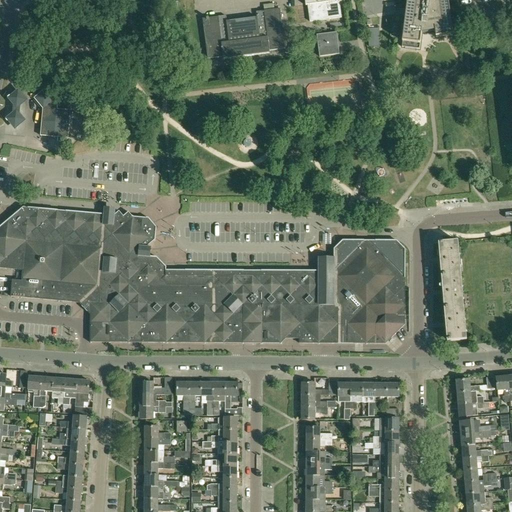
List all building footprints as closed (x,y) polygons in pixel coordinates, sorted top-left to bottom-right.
[(407,0),(406,11),(407,11),(407,10),(412,11),(412,17),(406,16),(402,47),(420,49),(422,33),(435,32),(436,38),(453,35),(448,0),(407,0)] [(307,6),(310,22),(342,18),(339,1),(307,6)] [(224,60),(269,54),(269,52),(285,49),(280,9),(256,12),(257,18),(227,22),(226,16),(209,19),(209,18),(206,18),(206,19),(202,19),(208,59),(223,57),(224,60)] [(336,33),(323,34),(317,35),(319,57),(339,54),(336,33)] [(434,70),(432,75),(440,78),(442,74),(434,70)] [(34,98),(43,109),(56,110),(57,104),(45,89),(34,98)] [(15,94),(7,101),(13,109),(12,116),(5,122),(12,130),(14,133),(25,124),(19,116),(19,110),(27,104),(17,92),(15,94)] [(40,136),(68,138),(70,111),(56,110),(43,109),(40,136)] [(90,342),(109,343),(223,343),(247,343),(261,343),(281,343),(286,339),(300,339),(299,343),(338,344),(386,345),(405,326),(405,290),(405,250),(397,241),(394,241),(387,241),(385,241),(377,241),(375,241),(364,241),(353,241),(345,241),(343,241),(334,249),(334,260),(326,260),(319,260),(319,271),(245,271),(240,271),(185,270),(185,271),(166,271),(166,267),(157,257),(144,256),(145,252),(145,248),(146,248),(155,241),(156,228),(149,218),(132,217),(129,212),(123,217),(119,212),(115,215),(114,216),(109,215),(104,215),(96,215),(96,214),(94,214),(87,213),(85,213),(77,212),(75,212),(68,212),(68,211),(66,211),(58,211),(56,210),(56,211),(49,210),(47,210),(39,210),(39,209),(37,209),(30,209),(30,208),(28,208),(25,208),(23,208),(16,214),(16,215),(11,219),(11,218),(7,221),(8,222),(2,227),(1,226),(0,227),(0,268),(4,269),(22,270),(21,281),(12,280),(11,296),(72,302),(79,303),(85,298),(90,304),(95,309),(90,314),(90,342)] [(439,243),(442,277),(462,275),(460,257),(459,241),(439,243)] [(442,277),(445,308),(464,307),(462,275),(442,277)] [(445,308),(446,323),(448,342),(456,341),(467,340),(465,318),(464,307),(445,308)] [(0,387),(5,388),(13,388),(14,382),(6,381),(6,375),(0,374),(0,387)] [(505,402),(511,402),(508,376),(496,378),(497,391),(504,390),(505,402)] [(29,377),(28,393),(34,393),(33,408),(39,409),(41,378),(29,377)] [(45,406),(46,392),(52,392),(53,379),(41,378),(39,409),(42,409),(45,406)] [(140,383),(140,395),(153,395),(171,395),(171,378),(164,378),(164,389),(153,389),(153,383),(140,383)] [(488,390),(495,390),(494,378),(487,378),(487,386),(488,390)] [(53,379),(52,392),(52,398),(58,399),(58,405),(63,405),(65,380),(53,379)] [(64,393),(63,405),(68,406),(70,406),(70,399),(75,399),(76,394),(77,381),(70,380),(65,380),(64,393)] [(456,381),(457,393),(470,392),(475,392),(476,392),(480,391),(480,387),(479,386),(470,387),(469,380),(456,381)] [(75,412),(74,415),(92,416),(92,413),(92,409),(88,408),(83,408),(83,401),(88,401),(93,402),(93,395),(88,395),(89,382),(77,381),(76,394),(75,399),(75,406),(75,412)] [(176,383),(176,397),(183,397),(183,407),(189,407),(189,383),(176,383)] [(195,397),(200,397),(200,383),(189,383),(189,407),(195,407),(195,397)] [(200,383),(200,397),(207,397),(207,407),(213,407),(213,397),(213,383),(200,383)] [(219,407),(219,397),(224,397),(224,383),(213,383),(213,397),(213,407),(219,407)] [(224,383),(224,397),(225,397),(225,410),(231,409),(231,402),(231,395),(237,395),(237,383),(224,383)] [(301,396),(320,396),(329,396),(336,396),(336,384),(329,384),(329,391),(315,391),(315,384),(301,384),(301,396)] [(350,409),(350,398),(350,384),(338,384),(338,397),(338,402),(344,402),(344,409),(350,409)] [(362,384),(350,384),(350,398),(350,409),(356,409),(356,402),(362,402),(362,398),(362,384)] [(362,384),(362,398),(362,402),(368,403),(368,409),(368,417),(374,417),(374,410),(374,403),(374,398),(374,384),(362,384)] [(374,398),(386,398),(386,384),(374,384),(374,398)] [(398,384),(386,384),(386,398),(398,398),(398,384)] [(0,387),(0,399),(25,401),(26,395),(5,394),(5,388),(0,387)] [(457,393),(458,405),(484,403),(483,397),(477,398),(476,392),(475,392),(470,392),(457,393)] [(140,395),(140,407),(153,407),(166,407),(172,407),(172,403),(166,403),(166,402),(153,402),(153,395),(140,395)] [(320,396),(301,396),(301,408),(327,408),(327,402),(320,402),(320,396)] [(0,399),(0,411),(3,412),(4,405),(17,406),(17,405),(25,406),(25,401),(0,399)] [(484,403),(458,405),(459,418),(473,416),(477,416),(477,410),(484,409),(488,409),(490,408),(489,402),(484,403)] [(140,407),(140,420),(153,420),(153,413),(166,414),(166,407),(153,407),(140,407)] [(327,408),(301,408),(301,420),(314,421),(314,414),(327,414),(327,408)] [(67,429),(72,429),(86,430),(86,424),(89,424),(89,418),(87,418),(73,416),(72,423),(61,422),(60,428),(67,429)] [(0,431),(14,432),(19,432),(19,427),(2,425),(3,419),(0,418),(0,431)] [(211,431),(219,431),(237,431),(237,419),(219,419),(219,425),(212,425),(208,425),(207,430),(211,430),(211,431)] [(385,432),(398,431),(398,419),(380,419),(380,432),(385,432)] [(461,435),(474,433),(479,433),(486,432),(491,432),(490,426),(483,427),(480,424),(480,421),(460,422),(461,435)] [(177,422),(177,427),(177,432),(186,432),(186,422),(177,422)] [(144,427),(144,439),(158,439),(171,440),(171,434),(158,434),(158,427),(144,427)] [(306,441),(319,440),(332,440),(332,439),(337,439),(337,437),(332,437),(332,435),(320,434),(320,428),(306,428),(306,441)] [(59,440),(71,441),(85,442),(86,430),(72,429),(67,429),(67,435),(60,434),(59,440)] [(14,432),(0,431),(0,443),(1,443),(1,437),(14,438),(14,437),(14,432)] [(218,437),(211,437),(211,443),(237,443),(237,431),(219,431),(218,437)] [(398,431),(385,432),(385,439),(380,439),(380,437),(372,437),(372,443),(398,443),(398,431)] [(461,435),(462,447),(475,445),(475,439),(491,438),(491,437),(495,436),(494,432),(491,432),(486,432),(479,433),(474,433),(461,435)] [(171,440),(158,439),(144,439),(144,451),(163,451),(163,445),(171,445),(171,440)] [(85,442),(71,441),(59,440),(59,446),(71,447),(70,453),(84,454),(85,442)] [(306,441),(306,452),(319,452),(319,446),(332,446),(332,440),(319,440),(306,441)] [(0,443),(0,455),(13,456),(16,456),(17,452),(13,450),(0,449),(1,443),(0,443)] [(218,449),(218,455),(237,455),(237,443),(211,443),(211,449),(218,449)] [(379,456),(385,456),(398,456),(398,443),(372,443),(372,449),(379,449),(379,456)] [(475,445),(462,447),(463,458),(476,457),(481,457),(488,456),(492,456),(492,452),(488,452),(488,450),(476,451),(475,445)] [(144,463),(170,464),(175,464),(175,457),(163,457),(163,451),(144,451),(144,463)] [(325,452),(319,452),(306,452),(306,464),(332,464),(332,459),(326,458),(326,453),(325,453),(325,452)] [(65,459),(64,465),(69,465),(83,466),(83,461),(84,454),(70,453),(70,459),(65,459)] [(237,467),(237,455),(218,455),(218,461),(211,461),(211,467),(237,467)] [(379,456),(379,461),(372,461),(372,467),(398,467),(398,456),(385,456),(379,456)] [(463,458),(464,471),(478,470),(477,463),(476,457),(463,458)] [(144,475),(158,475),(158,470),(175,470),(175,464),(170,464),(144,463),(144,475)] [(306,464),(306,476),(325,476),(324,471),(332,471),(332,464),(306,464)] [(69,471),(68,477),(82,478),(82,472),(84,472),(85,466),(83,466),(69,465),(69,471)] [(0,467),(0,479),(16,480),(17,475),(4,474),(5,468),(0,467)] [(237,467),(211,467),(211,473),(223,473),(223,479),(237,479),(237,467)] [(341,468),(342,476),(350,476),(350,467),(341,468)] [(369,467),(369,473),(372,473),(377,473),(377,480),(384,480),(398,480),(398,467),(372,467),(369,467)] [(478,470),(464,471),(465,483),(479,482),(478,470)] [(144,475),(144,487),(170,488),(178,488),(178,483),(158,483),(158,475),(144,475)] [(306,476),(306,488),(319,488),(324,488),(332,488),(332,482),(324,483),(325,476),(306,476)] [(63,489),(67,489),(81,490),(82,478),(68,477),(63,477),(63,483),(56,482),(56,488),(63,489)] [(0,479),(0,491),(3,491),(3,486),(11,486),(16,485),(16,480),(0,479)] [(207,491),(211,491),(237,491),(237,479),(223,479),(223,485),(211,485),(207,486),(207,491)] [(384,491),(398,491),(398,480),(384,480),(384,485),(369,485),(369,491),(372,491),(379,491),(384,491)] [(479,482),(465,483),(466,494),(484,493),(484,487),(491,486),(491,480),(484,481),(479,482)] [(163,493),(170,493),(170,488),(144,487),(144,499),(158,499),(163,499),(163,493)] [(324,488),(319,488),(306,488),(306,500),(325,500),(326,494),(332,494),(332,488),(324,488)] [(80,502),(81,490),(67,489),(66,501),(80,502)] [(237,491),(211,491),(211,497),(218,497),(218,503),(223,503),(236,503),(237,491)] [(398,491),(384,491),(379,491),(372,491),(369,491),(369,497),(379,497),(379,503),(384,503),(398,503),(398,491)] [(481,505),(486,505),(493,504),(492,498),(485,499),(484,493),(466,494),(468,506),(481,505)] [(201,494),(192,494),(192,503),(201,503),(201,494)] [(144,499),(144,511),(158,511),(163,511),(170,511),(176,511),(177,506),(158,506),(158,499),(144,499)] [(305,511),(331,511),(332,507),(326,506),(325,500),(306,500),(305,511)] [(79,511),(80,502),(66,501),(66,507),(65,511),(79,511)] [(0,511),(2,511),(3,510),(12,511),(12,504),(9,504),(0,503),(0,511)] [(236,511),(236,503),(223,503),(218,503),(218,509),(211,509),(211,511),(236,511)] [(397,511),(398,503),(384,503),(379,503),(379,509),(372,509),(370,509),(369,511),(397,511)]
